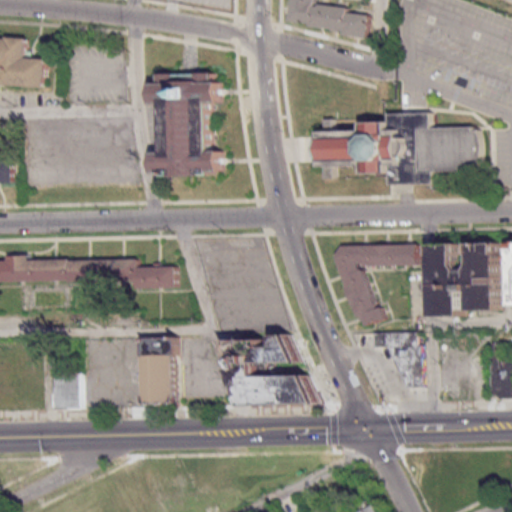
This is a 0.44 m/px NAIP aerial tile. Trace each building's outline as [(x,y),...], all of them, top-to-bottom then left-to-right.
[(367,39),(345,36),(345,32),(310,28),(311,25),(290,22),(292,0),(315,0),(315,8),(319,8),(319,6),(348,9),(348,14),(370,17),(367,39)] [(0,65),(4,66),(3,77),(1,76),(0,86),(45,90),(48,62),(27,60),(29,41),(8,39),(8,41),(0,40),(0,65)] [(160,76),(215,75),(216,85),(223,85),(223,106),(213,106),(214,153),(225,153),(226,177),(168,179),(168,175),(158,176),(157,157),(167,157),(165,106),(155,107),(155,85),(160,85),(160,76)] [(392,112),(392,120),(392,129),(405,128),(406,163),(393,163),(393,171),(393,183),(437,182),(436,169),(477,168),(477,164),(482,161),(485,156),(486,149),(485,143),(484,135),(481,129),(476,129),(476,126),(435,126),(435,112),(392,112)] [(327,117),(328,129),(324,129),(324,165),(328,165),(328,177),(338,177),(338,165),(368,165),(368,172),(393,171),(393,163),(406,163),(405,128),(392,129),(392,120),(367,119),(367,131),(336,131),(336,117),(327,117)] [(0,162),(14,162),(15,185),(0,185),(0,162)] [(421,242),(345,243),(337,255),(361,315),(365,314),(369,324),(389,316),(385,306),(380,307),(364,264),(422,264),(421,242)] [(437,245),(439,316),(468,315),(468,289),(477,289),(478,311),(504,310),(502,244),(477,245),(477,254),(479,254),(479,265),(476,270),(466,270),(462,266),(462,255),(464,255),(463,245),(437,245)] [(178,265),(179,286),(142,287),(142,278),(0,280),(0,259),(9,259),(9,255),(32,255),(32,259),(72,258),(72,260),(140,258),(140,266),(178,265)] [(377,332),(418,331),(419,345),(423,345),(424,385),(408,386),(390,345),(377,345),(377,332)] [(226,339),(238,367),(234,369),(248,404),(323,402),(311,375),(260,376),(260,362),(304,361),(292,334),(278,334),(278,345),(266,346),(266,339),(226,339)] [(144,337),(146,404),(178,403),(176,354),(180,353),(180,336),(144,337)] [(492,357),(511,356),(511,397),(494,398),(492,357)] [(61,374),(62,408),(88,407),(87,373),(61,374)] [(382,511),(378,502),(355,511),(382,511)]
